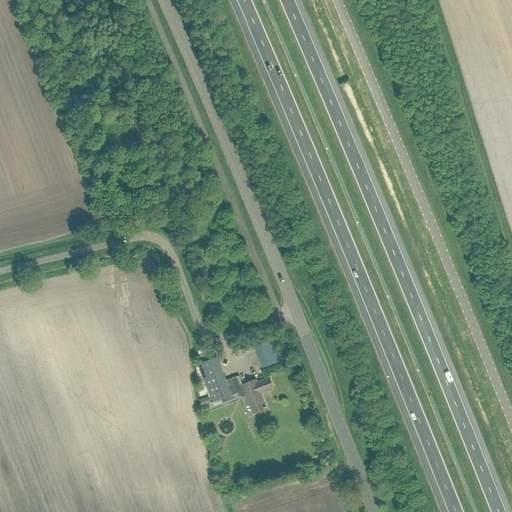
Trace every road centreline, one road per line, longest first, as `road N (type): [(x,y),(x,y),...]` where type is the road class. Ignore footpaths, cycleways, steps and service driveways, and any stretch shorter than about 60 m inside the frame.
road 1 (motorway): [(244,0),(456,511)]
road 2 (motorway): [(498,511),(287,0)]
road 3 (unclassified): [(511,421),(337,0)]
road 4 (unclassified): [(0,271),(151,237),(168,247),(199,324),(214,337),(296,311)]
road 5 (tertiary): [(296,311),(164,0)]
road 6 (tertiary): [(373,511),(296,311)]
